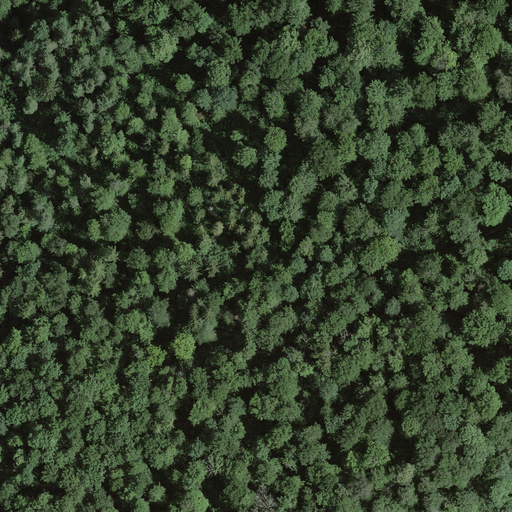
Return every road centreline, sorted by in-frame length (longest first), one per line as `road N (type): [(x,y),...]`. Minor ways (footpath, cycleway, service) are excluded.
road 1 (track): [(0,440),(511,224)]
road 2 (track): [(195,358),(203,335),(288,255),(350,166),(377,143),(437,116),(511,18)]
